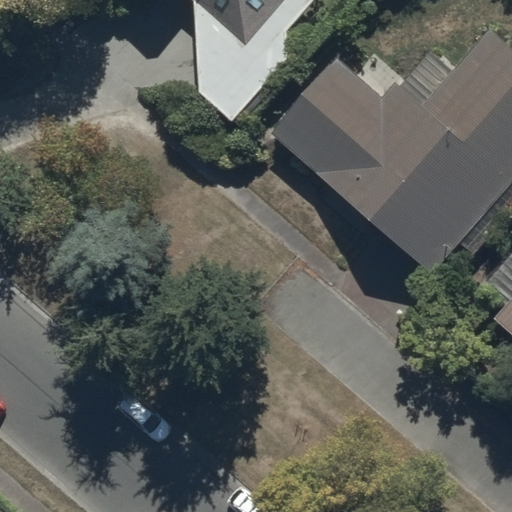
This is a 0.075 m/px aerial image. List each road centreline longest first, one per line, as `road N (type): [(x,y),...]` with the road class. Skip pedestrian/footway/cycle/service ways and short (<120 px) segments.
road 1 (residential): [(511,492),(322,330)]
road 2 (residential): [(183,511),(0,351)]
